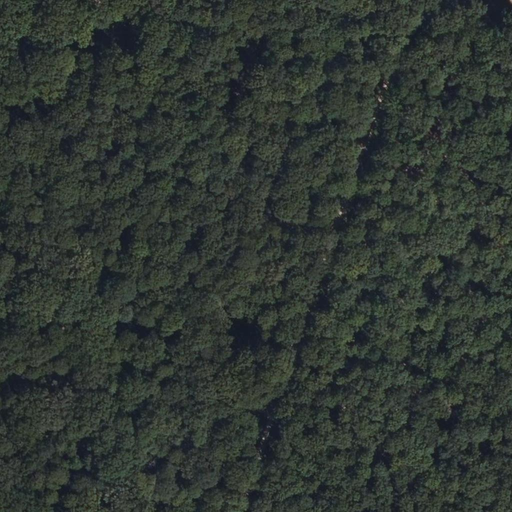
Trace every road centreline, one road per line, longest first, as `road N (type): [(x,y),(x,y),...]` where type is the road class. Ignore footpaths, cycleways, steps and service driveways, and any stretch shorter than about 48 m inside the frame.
road 1 (track): [(231,511),(380,71),(427,0)]
road 2 (track): [(0,374),(511,421)]
road 3 (track): [(115,0),(268,403)]
road 4 (track): [(172,511),(0,150)]
